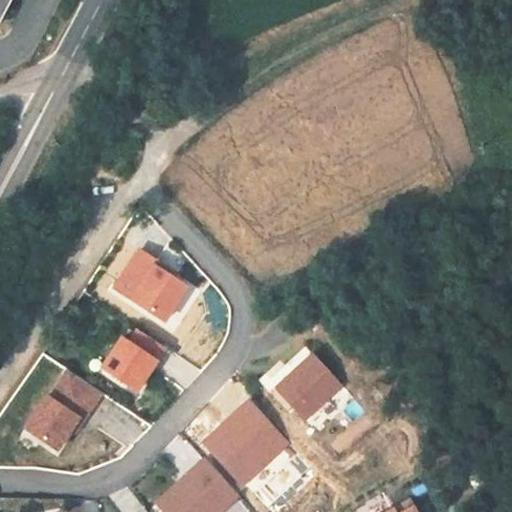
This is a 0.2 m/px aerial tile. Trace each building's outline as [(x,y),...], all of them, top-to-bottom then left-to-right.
[(0,0),(0,32),(13,39),(33,0),(0,0)] [(169,276),(151,265),(126,304),(176,336),(198,302),(182,291),(166,281),(169,276)] [(166,281),(182,291),(185,287),(169,276),(166,281)] [(135,352),(114,382),(148,405),(177,362),(151,344),(142,357),(135,352)] [(352,399),(325,369),(287,403),(314,433),(352,399)] [(81,386),(63,413),(59,411),(38,443),(69,464),(83,444),(90,433),(94,436),(114,407),(81,386)] [(236,438),(244,446),(223,465),(255,499),(299,458),(261,416),(236,438)] [(90,433),(83,444),(87,447),(94,436),(90,433)] [(244,446),(236,438),(216,458),(223,465),(244,446)] [(236,511),(244,505),(216,475),(196,493),(202,499),(187,511),(236,511)] [(187,511),(202,499),(196,493),(176,511),(187,511)]
